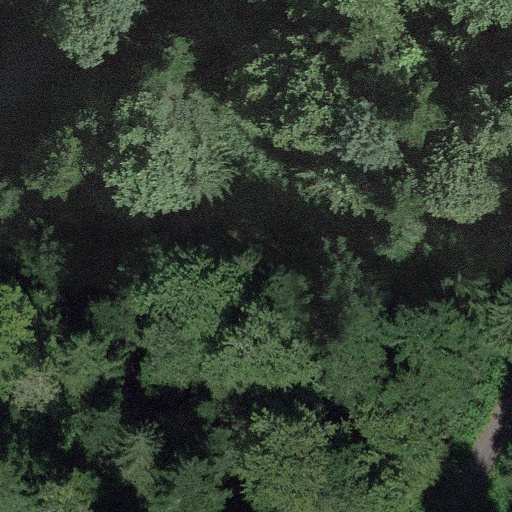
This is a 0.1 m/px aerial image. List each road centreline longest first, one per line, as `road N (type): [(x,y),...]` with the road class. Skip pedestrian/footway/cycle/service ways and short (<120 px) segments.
road 1 (unclassified): [(0,102),(121,0)]
road 2 (track): [(457,511),(511,386)]
